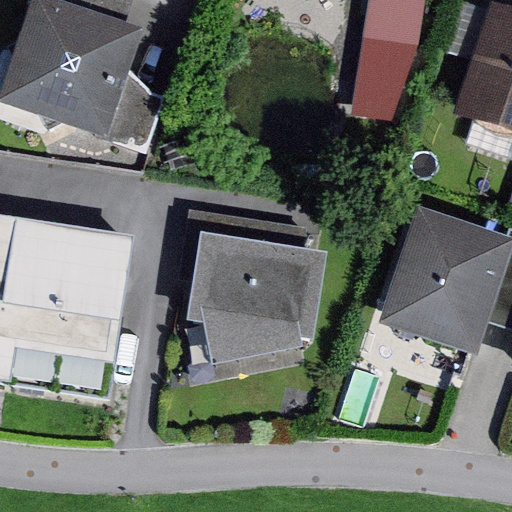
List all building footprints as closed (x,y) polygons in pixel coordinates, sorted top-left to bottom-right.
[(49,0),(14,109),(124,145),(160,35),(138,28),(146,0),(178,0),(180,1),(179,0),(49,0)] [(382,0),(377,42),(434,50),(441,0),(382,0)] [(511,9),(507,7),(468,120),(511,134),(511,9)] [(320,357),(318,346),(331,348),(344,262),(326,259),(330,233),(201,213),(196,250),(216,253),(204,329),(222,331),(229,372),(320,357)] [(511,241),(434,215),(396,332),(494,364),(505,329),(511,331),(511,241)] [(0,385),(25,390),(30,357),(130,373),(151,244),(0,219),(0,385)]
